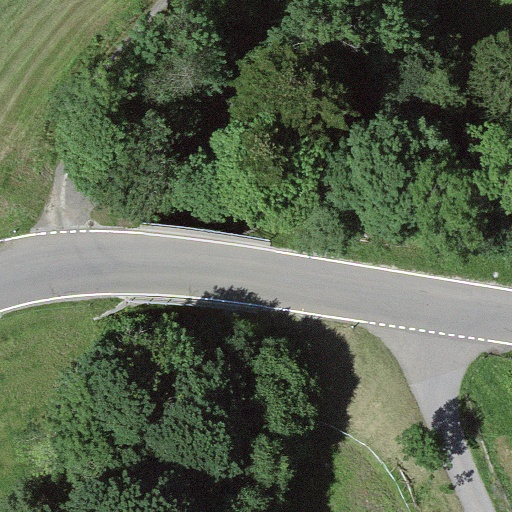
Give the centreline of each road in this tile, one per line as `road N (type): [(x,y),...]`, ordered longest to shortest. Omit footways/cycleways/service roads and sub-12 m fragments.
road 1 (tertiary): [(0,282),(56,268),(119,269),(425,310)]
road 2 (track): [(56,268),(88,154),(133,57),(187,0)]
road 3 (unclassified): [(425,310),(428,379),(483,511)]
